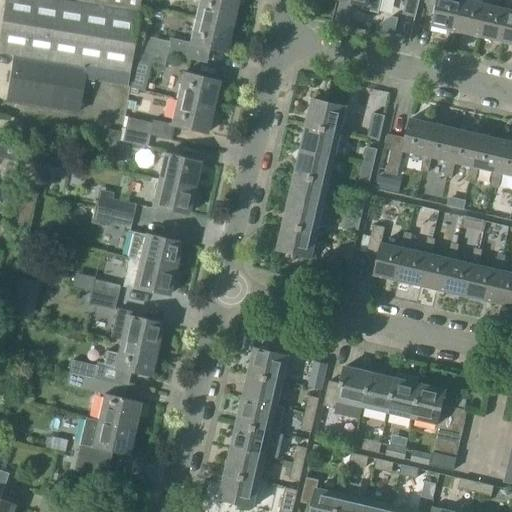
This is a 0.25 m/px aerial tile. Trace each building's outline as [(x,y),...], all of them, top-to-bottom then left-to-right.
[(74,4),(74,3),(56,0),(5,0),(0,30),(0,52),(13,55),(6,101),(77,113),(79,99),(78,99),(81,79),(82,80),(82,79),(126,86),(130,59),(132,47),(137,15),(74,4)] [(74,4),(137,15),(139,0),(75,0),(75,2),(74,3),(74,4)] [(198,0),(195,19),(231,27),(236,3),(237,3),(237,1),(231,0),(198,0)] [(337,0),(362,6),(361,10),(372,13),(379,14),(381,0),(337,0)] [(405,0),(402,15),(415,18),(419,0),(405,0)] [(432,26),(455,31),(462,0),(463,0),(467,1),(467,0),(425,0),(425,4),(437,6),(432,26)] [(462,0),(455,31),(478,37),(486,5),(491,6),(491,0),(483,0),(482,4),(467,1),(463,0),(462,0)] [(478,37),(502,43),(510,11),(511,11),(511,0),(507,0),(506,10),(491,6),(486,5),(478,37)] [(357,29),(367,32),(368,32),(372,13),(361,10),(357,29)] [(502,43),(511,44),(511,11),(510,11),(502,43)] [(231,27),(195,19),(189,44),(169,40),(168,43),(144,37),(141,49),(166,55),(189,60),(192,45),(225,53),(225,51),(231,27)] [(130,59),(138,61),(163,67),(166,55),(141,49),(132,47),(130,59)] [(182,74),(176,100),(212,108),(217,83),(218,83),(218,82),(190,76),(191,73),(185,72),(185,74),(182,74)] [(206,132),(212,108),(176,100),(170,125),(152,120),(151,124),(149,136),(170,141),(174,126),(206,134),(207,132),(206,132)] [(312,102),(307,125),(341,133),(346,110),(347,108),(312,100),(312,102)] [(367,138),(379,141),(385,117),(372,114),(367,138)] [(127,118),(124,130),(149,136),(151,124),(127,118)] [(403,151),(423,156),(425,156),(432,124),(410,119),(405,139),(394,136),(385,175),(397,177),(403,151)] [(431,158),(446,161),(448,162),(456,130),(432,124),(425,156),(423,156),(420,172),(428,173),(431,158)] [(301,148),(300,150),(335,158),(335,156),(341,133),(307,125),(301,148)] [(149,136),(124,130),(121,142),(146,148),(149,136)] [(455,163),(470,167),(471,167),(479,135),(456,130),(448,162),(446,161),(444,177),(451,179),(455,163)] [(478,169),(493,172),(495,173),(503,141),(479,135),(471,167),(470,167),(467,183),(475,184),(478,169)] [(501,174),(511,176),(511,142),(503,141),(495,173),(493,172),(490,188),(498,190),(501,174)] [(0,158),(16,162),(20,146),(0,142),(0,158)] [(367,148),(363,164),(373,167),(377,150),(367,148)] [(300,152),(295,175),(329,183),(334,160),(335,160),(335,158),(300,150),(300,152)] [(163,154),(157,180),(193,188),(199,164),(199,163),(167,155),(167,153),(166,153),(166,155),(163,154)] [(373,167),(363,164),(359,181),(369,183),(373,167)] [(289,198),(289,200),(323,208),(324,206),(323,206),(329,183),(295,175),(290,198),(289,198)] [(385,192),(388,182),(377,179),(374,190),(385,192)] [(193,188),(157,180),(151,206),(154,207),(154,209),(155,207),(187,214),(188,213),(187,213),(193,188)] [(355,198),(351,214),(361,216),(365,200),(355,198)] [(448,206),(463,210),(466,202),(450,198),(448,206)] [(110,199),(107,211),(132,217),(135,205),(110,199)] [(289,202),(283,225),(317,233),(323,210),(323,208),(289,200),(288,202),(289,202)] [(100,226),(104,227),(105,223),(112,225),(129,229),(132,217),(107,211),(94,208),(90,224),(100,226)] [(361,216),(351,214),(348,231),(357,233),(361,216)] [(317,233),(283,225),(278,248),(277,250),(312,258),(312,256),(317,233)] [(374,276),(397,281),(404,249),(410,250),(412,234),(404,233),(401,248),(381,244),(385,228),(373,225),(366,253),(378,256),(374,276)] [(138,261),(138,260),(174,269),(180,245),(181,244),(179,243),(179,242),(176,241),(176,243),(148,236),(148,234),(147,236),(144,235),(133,232),(127,258),(128,258),(138,261)] [(397,281),(420,286),(428,254),(431,255),(434,239),(426,238),(422,253),(410,250),(404,249),(397,281)] [(343,239),(337,264),(350,267),(355,242),(343,239)] [(420,286),(444,292),(451,260),(455,261),(457,245),(450,243),(446,259),(431,255),(428,254),(420,286)] [(444,292),(467,297),(475,265),(478,266),(480,250),(473,249),(469,264),(455,261),(451,260),(444,292)] [(467,297),(491,302),(498,271),(502,271),(504,256),(497,254),(493,269),(478,266),(475,265),(467,297)] [(174,269),(138,260),(138,261),(128,258),(122,287),(132,290),(133,287),(169,295),(169,294),(168,294),(174,269)] [(491,302),(511,307),(511,273),(502,271),(498,271),(491,302)] [(34,281),(19,278),(11,314),(26,318),(34,281)] [(91,292),(115,298),(118,286),(93,280),(91,292)] [(115,298),(91,292),(89,292),(86,305),(112,311),(115,298)] [(119,342),(155,351),(161,326),(162,324),(144,320),(145,315),(116,309),(114,316),(109,339),(112,340),(119,342)] [(71,361),(68,373),(121,384),(120,384),(123,371),(124,371),(124,370),(150,376),(150,375),(155,351),(119,342),(116,354),(105,351),(103,364),(96,362),(95,366),(71,361)] [(254,351),(249,374),(283,382),(288,359),(289,357),(254,349),(254,351)] [(309,387),(321,390),(327,366),(314,363),(309,387)] [(360,407),(362,407),(370,373),(367,372),(355,370),(355,369),(345,367),(341,385),(329,382),(323,406),(335,409),(337,402),(349,404),(360,407)] [(103,394),(96,421),(133,430),(139,404),(143,405),(143,403),(118,398),(121,386),(126,387),(126,386),(121,385),(121,384),(68,373),(65,386),(103,394)] [(385,413),(387,413),(395,378),(392,378),(380,375),(370,373),(362,407),(374,410),(385,412),(385,413)] [(243,397),(243,399),(277,407),(278,405),(277,405),(283,382),(249,374),(243,397)] [(410,419),(412,419),(420,384),(417,384),(405,381),(395,378),(387,413),(399,416),(410,418),(410,419)] [(420,384),(412,419),(426,422),(438,425),(439,417),(442,406),(454,408),(457,397),(445,394),(446,390),(442,389),(443,386),(431,383),(430,387),(420,384)] [(309,397),(305,413),(315,416),(319,399),(309,397)] [(242,401),(237,424),(271,432),(276,409),(277,409),(277,407),(243,399),(242,401)] [(442,406),(439,417),(464,423),(467,411),(454,408),(442,406)] [(315,416),(305,413),(301,430),(311,432),(315,416)] [(439,417),(438,425),(437,429),(461,435),(464,423),(439,417)] [(96,421),(85,418),(76,457),(108,465),(108,464),(103,463),(106,451),(131,457),(131,456),(127,455),(133,430),(96,421)] [(231,447),(231,449),(266,457),(266,455),(271,432),(237,424),(232,447),(231,447)] [(437,429),(434,441),(459,446),(461,435),(437,429)] [(61,453),(64,441),(52,438),(49,450),(61,453)] [(362,450),(367,451),(378,454),(381,444),(364,440),(362,450)] [(459,446),(434,441),(431,453),(432,453),(456,459),(459,446)] [(327,460),(330,449),(314,445),(311,456),(327,460)] [(387,456),(403,460),(406,450),(389,446),(387,456)] [(297,447),(293,463),(303,466),(307,449),(297,447)] [(231,451),(225,474),(259,482),(265,459),(266,457),(231,449),(231,451)] [(411,462),(428,465),(430,455),(414,452),(411,462)] [(429,466),(453,471),(456,459),(432,453),(429,466)] [(368,458),(351,454),(349,464),(366,468),(368,458)] [(393,464),(376,460),(374,470),(391,474),(393,464)] [(303,466),(293,463),(289,480),(299,482),(303,466)] [(418,469),(401,465),(399,475),(416,479),(418,469)] [(0,511),(10,511),(13,505),(17,507),(17,506),(0,499),(0,478),(2,472),(7,474),(0,471),(0,511)] [(259,482),(225,474),(220,497),(219,499),(254,507),(255,505),(254,505),(259,482)] [(337,511),(342,495),(330,492),(319,490),(319,489),(317,489),(318,481),(306,478),(300,503),(313,506),(311,511),(337,511)] [(458,489),(474,493),(477,483),(460,479),(458,489)] [(477,483),(474,493),(491,497),(493,487),(477,483)] [(285,488),(279,511),(292,511),(297,491),(285,488)] [(363,511),(366,500),(355,498),(344,496),(344,495),(342,495),(337,511),(363,511)] [(389,511),(391,506),(380,504),(369,501),(366,500),(363,511),(389,511)]
